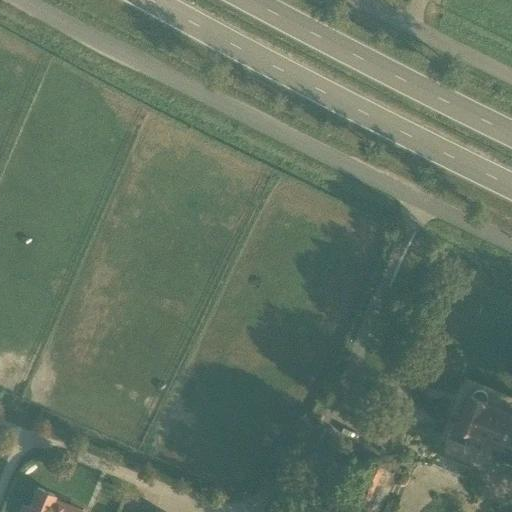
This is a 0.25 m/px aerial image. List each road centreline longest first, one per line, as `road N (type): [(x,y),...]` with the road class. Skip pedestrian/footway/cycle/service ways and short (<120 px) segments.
road 1 (unclassified): [(511,250),(8,0)]
road 2 (primary): [(144,0),(511,189)]
road 3 (primary): [(511,133),(249,0)]
road 4 (unclassified): [(511,73),(365,0)]
